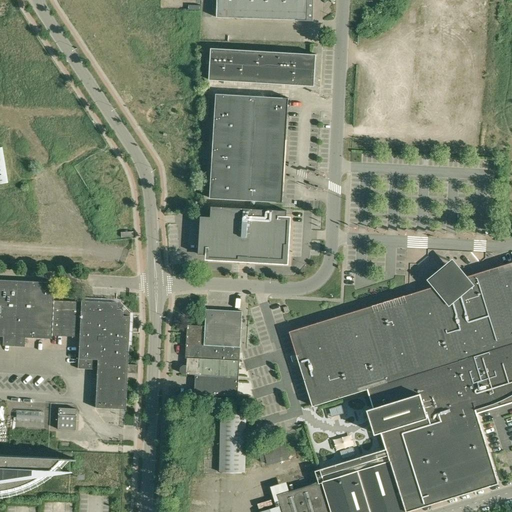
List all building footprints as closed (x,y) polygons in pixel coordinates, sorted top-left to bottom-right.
[(307,20),(307,0),(217,0),(217,17),(307,20)] [(208,77),(289,79),(314,80),(315,50),(209,47),(208,77)] [(216,94),(213,142),(286,146),(289,98),(216,94)] [(286,146),(213,142),(210,198),(282,202),(286,146)] [(201,216),(199,254),(208,255),(208,257),(239,259),(239,257),(240,257),(240,258),(241,259),(242,260),(243,260),(244,260),(245,260),(246,260),(247,259),(248,258),(248,257),(284,259),(285,244),(288,244),(289,218),(286,218),(287,210),(211,206),(211,216),(201,216)] [(430,279),(435,286),(469,275),(455,259),(430,279)] [(345,314),(290,331),(313,405),(369,388),(511,343),(511,262),(469,275),(435,286),(345,314)] [(0,279),(0,336),(51,339),(51,333),(78,335),(77,368),(92,369),(92,367),(96,367),(94,408),(125,409),(127,372),(137,373),(137,365),(127,364),(129,316),(122,315),(122,312),(119,309),(116,308),(116,302),(80,300),(80,302),(52,301),(53,282),(0,279)] [(184,374),(185,374),(196,375),(195,394),(196,394),(237,396),(238,396),(242,311),(206,309),(205,326),(188,325),(186,358),(188,358),(187,365),(186,365),(184,365),(183,366),(182,367),(181,368),(181,369),(181,371),(181,372),(182,373),(184,374)] [(387,448),(316,471),(320,483),(323,482),(332,511),(405,511),(407,511),(498,483),(476,410),(489,406),(493,404),(496,403),(500,401),(503,400),(507,398),(511,396),(511,394),(511,343),(369,388),(375,407),(369,409),(376,433),(382,431),(387,448)] [(75,430),(76,408),(58,407),(57,429),(75,430)] [(221,413),(219,472),(245,472),(247,413),(221,413)] [(261,442),(257,444),(261,462),(267,460),(268,464),(290,459),(284,436),(261,442)] [(0,490),(3,490),(11,488),(19,486),(26,483),(34,479),(41,475),(48,470),(54,464),(59,458),(0,455),(0,490)] [(259,511),(328,511),(319,482),(279,494),(281,499),(276,501),(277,506),(260,511),(259,511)]
